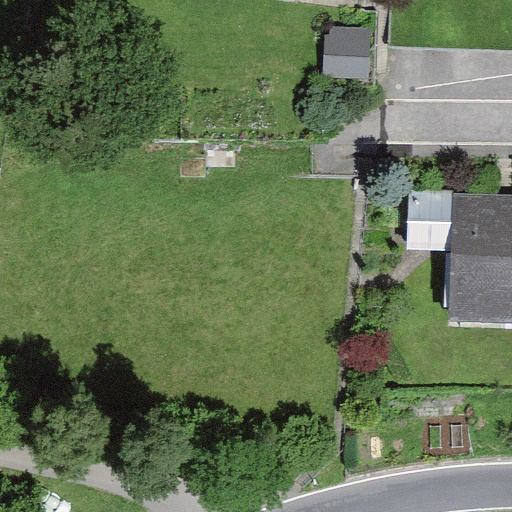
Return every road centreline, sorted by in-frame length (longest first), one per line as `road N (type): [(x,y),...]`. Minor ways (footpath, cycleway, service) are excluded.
road 1 (residential): [(187,511),(142,489),(0,453)]
road 2 (tertiary): [(341,511),(448,488),(511,484)]
road 3 (residential): [(511,124),(384,123)]
